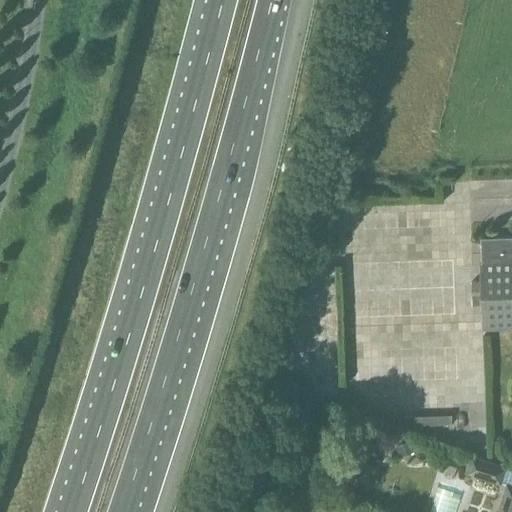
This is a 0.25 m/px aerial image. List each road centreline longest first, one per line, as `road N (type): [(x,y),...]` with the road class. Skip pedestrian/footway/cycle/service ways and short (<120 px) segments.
road 1 (motorway): [(220,0),(162,220),(67,511)]
road 2 (motorway): [(121,511),(270,0)]
road 3 (secondary): [(0,185),(36,0)]
